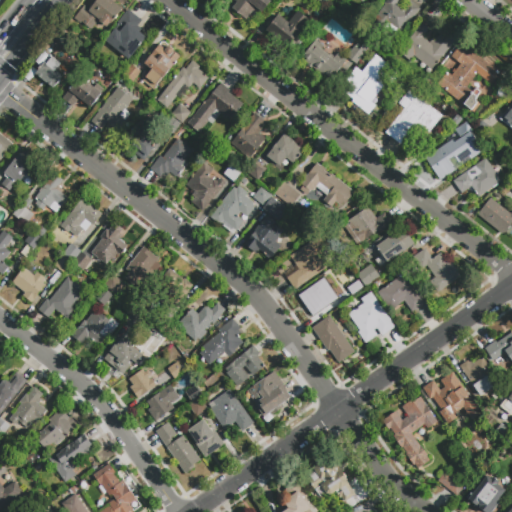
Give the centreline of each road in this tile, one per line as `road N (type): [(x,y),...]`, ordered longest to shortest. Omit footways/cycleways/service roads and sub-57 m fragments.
road 1 (residential): [(165,0),(511,282)]
road 2 (residential): [(153,211),(258,295),(342,409)]
road 3 (residential): [(0,318),(90,389),(178,511)]
road 4 (residential): [(342,409),(511,283)]
road 5 (residential): [(195,511),(342,409)]
road 6 (residential): [(47,128),(153,211)]
road 7 (residential): [(342,409),(425,511)]
